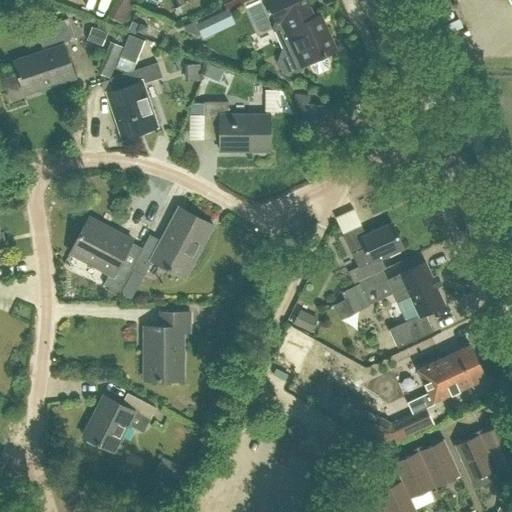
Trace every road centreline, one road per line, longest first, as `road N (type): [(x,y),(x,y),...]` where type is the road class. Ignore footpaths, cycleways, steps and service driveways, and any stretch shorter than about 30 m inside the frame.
road 1 (residential): [(45,511),(35,406),(48,325),(33,196),(43,168),(130,161),(188,177),(249,213),(264,212),(439,127)]
road 2 (tertiary): [(511,286),(439,127)]
road 3 (tertiary): [(439,127),(380,0)]
